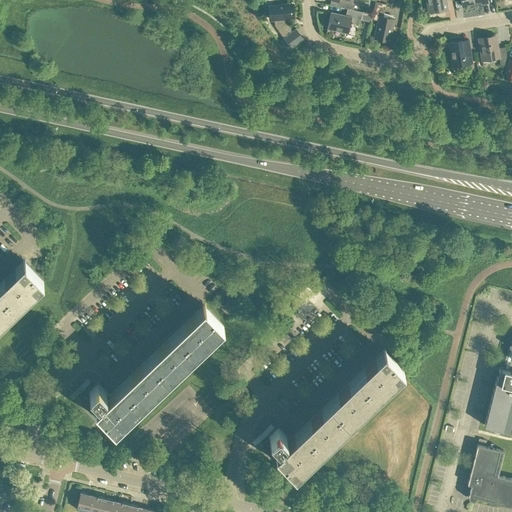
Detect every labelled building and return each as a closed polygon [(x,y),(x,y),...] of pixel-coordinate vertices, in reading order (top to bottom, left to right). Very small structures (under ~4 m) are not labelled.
[(340,7),(347,8),(353,9),(354,3),(352,3),(352,0),(336,0),(341,1),(340,7)] [(426,0),(428,11),(448,8),(446,0),(426,0)] [(374,38),(388,41),(391,29),(394,18),(383,16),(385,3),(375,1),(371,18),(378,20),(374,38)] [(284,22),(283,18),(293,17),(292,4),(283,4),(282,3),(279,3),(278,5),(269,6),(270,19),(273,19),(274,24),(282,36),(288,35),(291,33),(290,25),(288,21),(284,22)] [(353,9),(347,8),(345,15),(330,12),(327,28),(347,32),(350,20),(360,22),(362,11),(353,9)] [(499,57),(500,65),(506,64),(507,59),(505,46),(497,47),(495,35),(478,37),(481,60),(499,57)] [(287,42),(284,38),(278,42),(283,46),(287,48),(291,46),(288,42),(287,42)] [(448,42),(452,66),(472,62),(468,39),(448,42)] [(511,62),(507,62),(503,78),(511,79),(511,62)] [(0,320),(43,279),(31,266),(25,260),(24,259),(0,281),(0,320)] [(221,307),(226,313),(235,305),(229,299),(221,307)] [(114,428),(223,324),(205,304),(205,305),(204,304),(109,394),(97,382),(91,388),(89,390),(90,392),(82,400),(90,409),(94,407),(109,422),(114,428)] [(350,344),(358,336),(348,326),(340,334),(350,344)] [(504,369),(498,367),(484,425),(510,431),(511,421),(511,368),(510,369),(510,370),(508,370),(511,358),(511,342),(510,342),(509,343),(508,344),(509,346),(509,347),(510,347),(504,369)] [(294,472),(403,368),(385,349),(384,348),(289,438),(277,426),(271,432),(269,435),(270,436),(262,444),(270,453),(274,451),(288,466),(294,472)] [(511,477),(497,474),(503,450),(484,445),(477,443),(467,483),(470,484),(468,494),(468,497),(469,498),(470,499),(472,499),(473,499),(474,499),(475,498),(475,496),(511,505),(511,477)] [(76,508),(88,511),(93,495),(88,494),(88,493),(80,491),(79,495),(79,496),(76,508)] [(88,511),(90,511),(101,511),(105,497),(97,495),(97,496),(93,495),(88,511)] [(101,511),(114,511),(117,501),(113,500),(113,499),(105,497),(101,511)] [(114,511),(127,511),(129,503),(122,501),(121,502),(117,501),(114,511)] [(127,511),(140,511),(142,507),(137,506),(137,505),(129,503),(127,511)]
